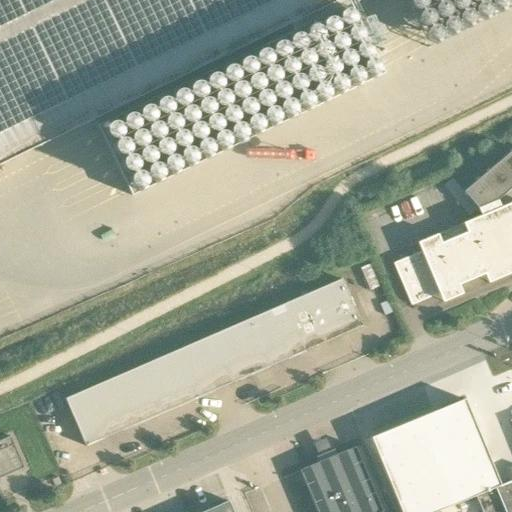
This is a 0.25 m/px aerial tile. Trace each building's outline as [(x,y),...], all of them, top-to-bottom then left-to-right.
[(0,0),(0,165),(289,26),(292,32),(348,5),(345,0),(0,0)] [(358,0),(292,32),(94,126),(128,198),(382,78),(373,60),(388,53),(362,0),(358,0)] [(511,0),(403,0),(427,48),(511,5),(511,0)] [(511,203),(500,208),(497,201),(511,188),(511,151),(463,193),(477,209),(481,217),(417,244),(421,252),(393,264),(410,306),(411,305),(411,306),(438,295),(442,303),(443,303),(461,295),(462,294),(458,286),(484,275),(487,283),(488,283),(488,284),(511,273),(511,203)] [(231,328),(251,375),(361,327),(341,280),(231,328)] [(251,375),(231,328),(65,400),(73,418),(53,426),(66,455),(251,375)] [(400,511),(439,511),(476,497),(500,487),(464,400),(370,439),(400,511)] [(511,482),(500,487),(476,497),(481,511),(511,511),(511,420),(510,421),(511,425),(511,482)] [(0,441),(0,479),(24,469),(10,437),(0,441)] [(299,472),(316,511),(380,511),(381,511),(354,449),(299,472)] [(232,511),(228,502),(204,511),(232,511)]
